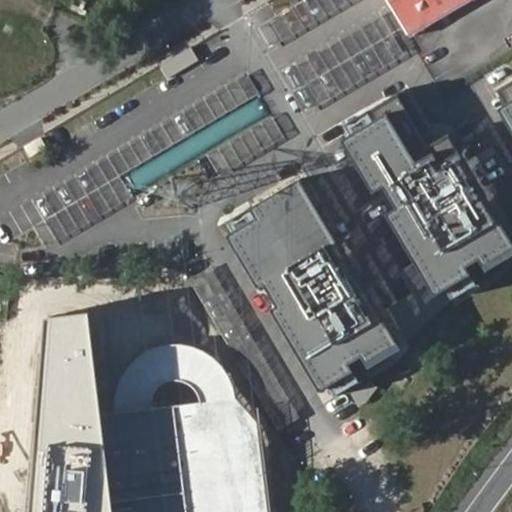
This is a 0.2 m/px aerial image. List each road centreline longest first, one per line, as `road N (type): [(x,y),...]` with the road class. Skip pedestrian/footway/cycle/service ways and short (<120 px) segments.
road 1 (unknown): [(67,302),(162,299),(175,308),(243,450),(230,465),(115,453),(102,469),(92,511)]
road 2 (unclassified): [(0,129),(209,0)]
